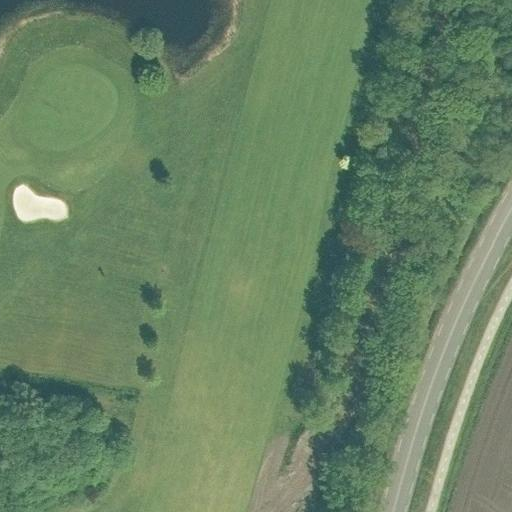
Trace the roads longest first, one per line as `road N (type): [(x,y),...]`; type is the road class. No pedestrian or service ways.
road 1 (track): [(453,0),(356,380),(341,419),(318,440)]
road 2 (primary): [(392,511),(426,391),(511,209)]
